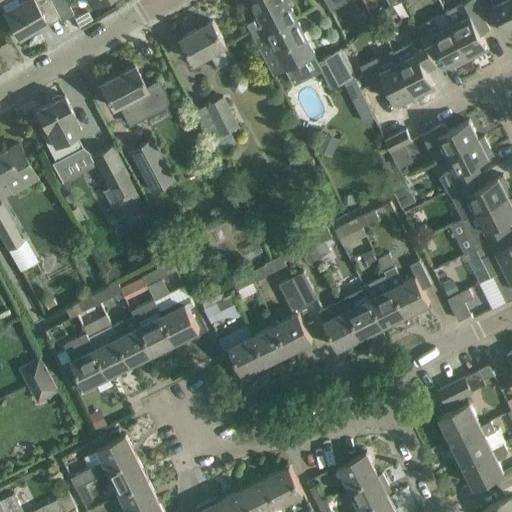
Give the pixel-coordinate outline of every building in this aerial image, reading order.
[(0,0),(0,1),(5,10),(4,11),(19,36),(20,35),(19,33),(31,26),(32,28),(57,14),(61,21),(50,0),(0,0)] [(50,0),(61,21),(73,14),(65,0),(50,0)] [(250,0),(267,32),(296,17),(287,0),(250,0)] [(450,20),(467,54),(487,45),(476,24),(485,19),(488,25),(489,24),(476,0),(466,0),(445,11),(450,20)] [(511,0),(491,0),(509,33),(511,31),(511,0)] [(421,34),(422,35),(437,65),(447,60),(449,64),(467,54),(450,20),(439,25),(435,16),(417,26),(421,34)] [(314,53),(296,17),(267,32),(263,35),(255,39),(274,74),(314,53)] [(226,44),(223,37),(213,20),(182,37),(195,61),(211,53),(220,70),(236,62),(226,44)] [(255,20),(247,23),(255,39),(263,35),(262,34),(255,20)] [(434,60),(422,35),(413,40),(419,53),(399,63),(414,92),(434,82),(425,65),(434,60)] [(331,87),(355,75),(342,50),(318,62),(331,87)] [(384,78),(398,106),(416,97),(414,92),(399,63),(389,68),(381,52),(359,64),(370,85),(384,78)] [(134,64),(100,82),(112,105),(117,102),(129,125),(172,103),(159,79),(145,86),(134,64)] [(51,101),(35,109),(46,128),(40,130),(56,160),(82,146),(76,134),(82,130),(73,115),(74,114),(64,94),(61,95),(58,94),(52,98),(51,101)] [(212,140),(239,127),(223,96),(195,110),(212,140)] [(435,161),(448,154),(479,138),(469,119),(448,130),(444,122),(422,134),(435,161)] [(412,141),(406,128),(385,138),(391,151),(397,164),(402,162),(397,149),(412,141)] [(340,138),(319,129),(312,146),(333,156),(340,138)] [(449,190),(477,175),(472,165),(490,156),(489,152),(491,149),(484,136),(485,136),(484,135),(479,138),(448,154),(452,163),(440,177),(447,191),(449,190)] [(173,179),(151,137),(127,150),(150,191),(173,179)] [(276,186),(264,164),(254,170),(246,155),(256,149),(251,139),(229,150),(247,182),(257,176),(265,191),(276,186)] [(6,150),(5,149),(0,151),(0,180),(5,178),(13,192),(37,177),(25,157),(17,144),(6,150)] [(108,187),(110,186),(117,202),(113,207),(114,209),(138,197),(128,177),(111,145),(91,155),(108,187)] [(511,193),(511,191),(503,174),(482,185),(477,175),(449,190),(456,204),(472,201),(477,211),(477,212),(508,195),(511,193)] [(405,181),(393,187),(402,206),(414,199),(405,181)] [(356,193),(344,193),(344,204),(356,204),(356,193)] [(502,222),(511,217),(511,193),(508,195),(477,212),(477,211),(461,218),(476,248),(480,247),(507,232),(502,222)] [(0,203),(0,234),(8,249),(22,241),(1,203),(0,203)] [(375,208),(358,216),(363,227),(380,218),(375,208)] [(363,227),(358,216),(335,228),(344,246),(367,235),(363,227)] [(316,244),(330,238),(332,236),(328,227),(311,235),(316,244)] [(494,275),(506,269),(506,268),(511,265),(511,241),(511,242),(507,232),(480,247),(494,275)] [(281,254),(286,265),(287,264),(285,259),(316,244),(311,235),(280,251),(281,254)] [(430,238),(423,241),(428,252),(435,249),(430,238)] [(215,246),(201,253),(207,264),(221,257),(215,246)] [(372,248),(362,253),(368,265),(378,260),(372,248)] [(378,257),(386,273),(407,314),(430,302),(416,274),(404,280),(389,251),(378,257)] [(249,272),(254,280),(286,265),(281,254),(249,272)] [(148,284),(165,276),(177,270),(172,261),(143,275),(148,284)] [(499,285),(507,301),(511,298),(511,265),(506,268),(506,269),(511,279),(499,285)] [(292,276),(305,304),(318,297),(304,270),(292,276)] [(254,280),(249,272),(238,278),(242,286),(254,280)] [(384,325),(407,314),(386,273),(364,284),(370,297),(384,325)] [(132,292),(148,284),(143,275),(127,283),(132,292)] [(305,304),(292,276),(279,282),(293,310),(305,304)] [(117,279),(111,283),(113,285),(96,293),(100,302),(116,294),(118,298),(125,295),(123,291),(124,290),(118,279),(117,279)] [(452,279),(443,284),(449,296),(458,292),(452,279)] [(465,300),(474,296),(469,287),(448,298),(459,320),(471,314),(465,300)] [(186,289),(157,303),(176,341),(199,330),(186,302),(191,299),(186,289)] [(233,292),(204,308),(209,317),(238,301),(233,292)] [(100,302),(96,293),(80,301),(84,310),(100,302)] [(361,336),(384,325),(370,297),(348,308),(361,336)] [(54,298),(45,303),(51,312),(60,307),(54,298)] [(132,308),(140,325),(154,353),(176,341),(157,303),(156,303),(154,298),(132,308)] [(338,348),(361,336),(348,308),(342,298),(319,309),(338,348)] [(299,312),(276,323),(289,351),(313,340),(299,312)] [(83,322),(79,313),(62,321),(66,330),(83,322)] [(154,353),(140,325),(129,330),(123,320),(113,325),(112,323),(111,324),(131,364),(154,353)] [(267,362),(289,351),(276,323),(253,334),(267,362)] [(131,364),(111,324),(88,335),(89,335),(95,347),(109,375),(131,364)] [(244,374),(267,362),(253,334),(225,349),(235,370),(240,367),(244,374)] [(95,347),(89,335),(57,351),(74,385),(83,380),(86,386),(109,375),(95,347)] [(28,383),(50,373),(40,355),(19,367),(28,383)] [(479,369),(484,379),(494,374),(489,363),(479,369)] [(485,382),(484,379),(479,369),(440,389),(447,403),(472,390),(471,389),(485,382)] [(38,401),(59,390),(50,373),(28,383),(38,401)] [(440,416),(452,440),(491,421),(491,420),(481,425),(470,402),(440,416)] [(102,413),(91,418),(97,430),(108,424),(102,413)] [(491,421),(452,440),(463,463),(505,443),(507,442),(500,428),(496,430),(491,421)] [(77,487),(86,483),(110,470),(137,457),(126,433),(98,447),(104,459),(71,476),(76,487),(77,487)] [(508,450),(505,443),(463,463),(474,486),(504,471),(498,459),(506,455),(508,450)] [(339,464),(350,487),(378,474),(367,451),(339,464)] [(110,470),(121,493),(148,479),(137,457),(110,470)] [(267,476),(280,504),(303,492),(290,465),(267,476)] [(362,510),(389,496),(385,487),(389,485),(382,471),(378,474),(350,487),(362,510)] [(256,511),(264,511),(280,504),(267,476),(244,487),(256,511)] [(63,489),(59,479),(52,482),(57,492),(63,489)] [(121,493),(130,511),(138,511),(160,501),(148,479),(121,493)] [(310,487),(318,503),(327,499),(319,482),(310,487)] [(94,498),(86,483),(77,487),(85,503),(94,498)] [(256,511),(244,487),(221,499),(227,511),(256,511)] [(30,511),(67,511),(77,507),(69,493),(30,511)] [(487,511),(511,511),(511,493),(485,507),(487,511)] [(397,511),(389,496),(362,510),(357,511),(397,511)] [(196,506),(199,511),(227,511),(221,499),(212,503),(210,499),(196,506)] [(322,511),(333,511),(327,499),(318,503),(322,511)] [(164,511),(160,501),(138,511),(164,511)]
